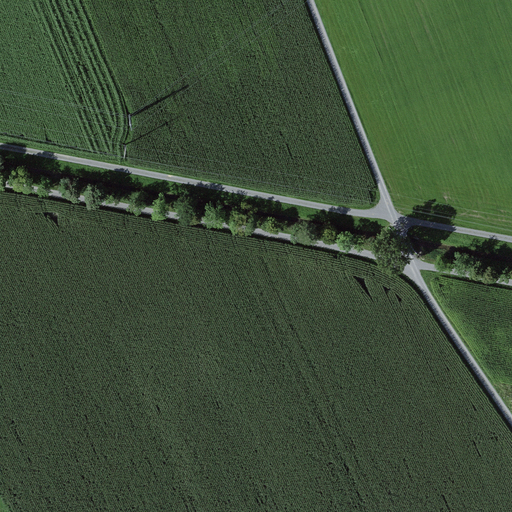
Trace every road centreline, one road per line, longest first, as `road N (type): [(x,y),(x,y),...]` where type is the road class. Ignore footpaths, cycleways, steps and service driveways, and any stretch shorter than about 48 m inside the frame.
road 1 (track): [(0,185),(511,283)]
road 2 (track): [(0,145),(511,241)]
road 3 (track): [(511,421),(410,263),(308,0)]
